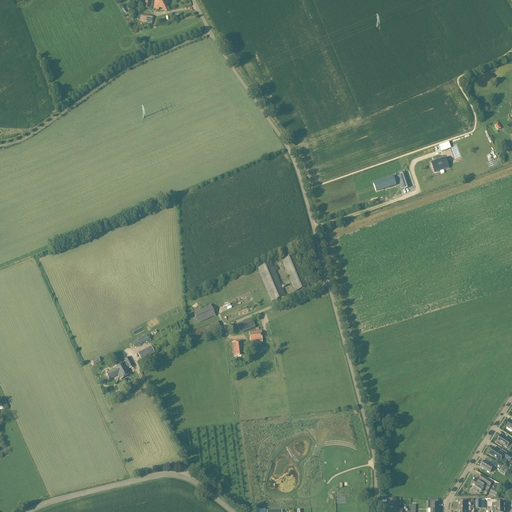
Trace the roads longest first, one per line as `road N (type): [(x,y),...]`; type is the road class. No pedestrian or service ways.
road 1 (unclassified): [(329,280),(294,161),(209,31)]
road 2 (unclassified): [(0,145),(25,139),(131,65),(209,31)]
road 3 (unclassified): [(377,511),(374,452),(329,280)]
road 4 (tertiary): [(232,511),(186,479),(162,474),(28,511)]
road 5 (track): [(249,511),(227,344)]
road 6 (residential): [(446,511),(511,398)]
road 7 (unclassified): [(227,344),(230,325),(329,280)]
